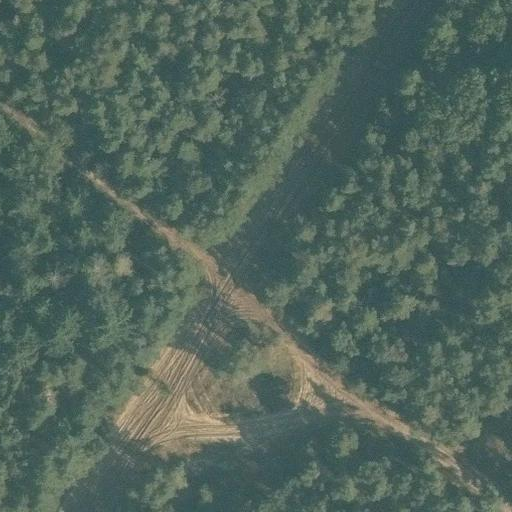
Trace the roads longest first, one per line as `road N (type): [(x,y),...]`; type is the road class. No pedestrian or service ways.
road 1 (track): [(0,109),(511,501)]
road 2 (track): [(425,0),(85,511)]
